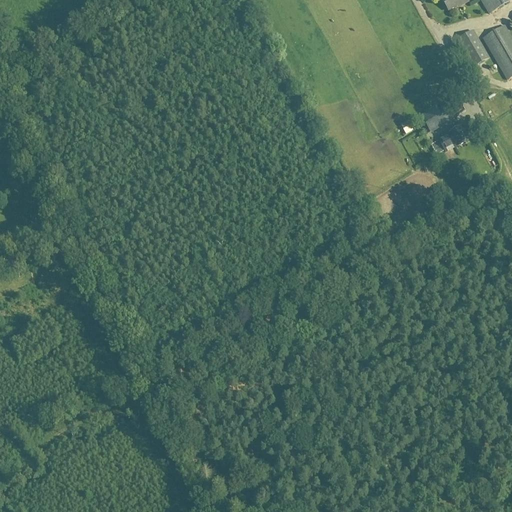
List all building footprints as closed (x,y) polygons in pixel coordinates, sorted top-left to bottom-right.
[(461,7),(468,3),(466,0),(441,0),(448,12),(460,6),(461,7)] [(511,0),(480,0),(489,16),(511,1),(511,0)] [(507,82),(511,78),(511,39),(505,27),(482,40),(507,82)] [(474,68),(489,60),(473,32),(458,41),(474,68)] [(431,131),(455,117),(447,103),(423,117),(431,131)] [(461,127),(448,134),(449,135),(438,141),(445,154),(456,147),(456,148),(467,142),(466,139),(468,138),(461,127)]
